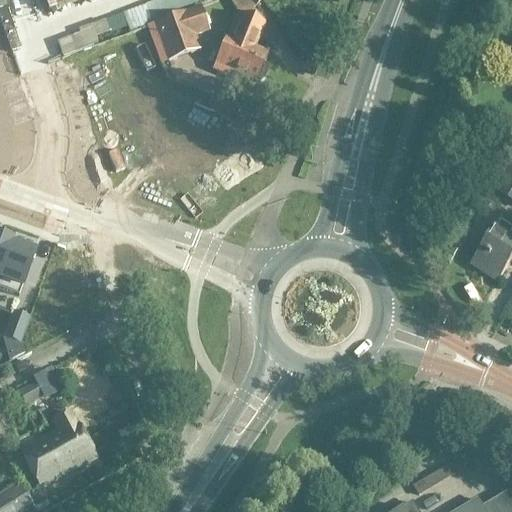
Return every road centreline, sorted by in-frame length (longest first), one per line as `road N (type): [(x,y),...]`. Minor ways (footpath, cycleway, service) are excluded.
road 1 (residential): [(0,185),(135,238)]
road 2 (residential): [(277,267),(135,238)]
road 3 (residential): [(135,238),(258,308)]
road 4 (secondary): [(361,129),(403,0)]
road 5 (secondary): [(361,129),(340,159),(316,248)]
road 6 (secondary): [(350,256),(366,163),(361,129)]
road 7 (tertiary): [(490,374),(458,347),(380,313)]
road 8 (tertiary): [(368,346),(490,374)]
road 9 (secondary): [(270,345),(226,423),(219,457)]
road 10 (secondary): [(219,457),(246,437),(300,367)]
